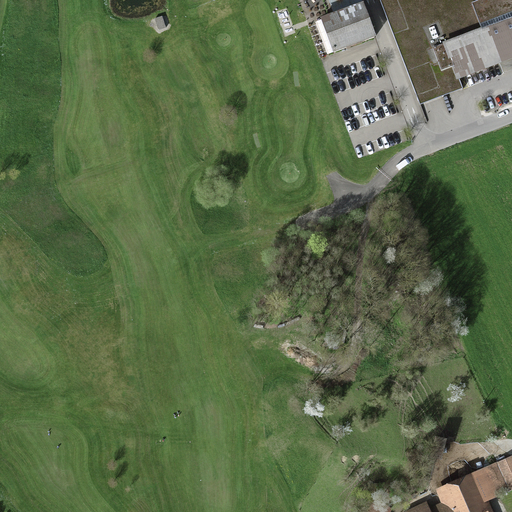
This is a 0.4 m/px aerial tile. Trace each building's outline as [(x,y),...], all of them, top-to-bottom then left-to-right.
[(511,19),(511,0),(377,0),(418,106),(462,89),(458,77),(445,45),(511,19)] [(323,24),(333,51),(374,37),(364,8),(323,24)] [(511,19),(445,45),(458,77),(511,56),(511,19)] [(442,460),(447,440),(436,437),(431,457),(442,460)] [(437,490),(443,505),(436,508),(437,511),(430,511),(429,507),(417,511),(493,511),(490,502),(511,493),(511,458),(478,473),(437,490)] [(378,500),(368,511),(383,511),(387,507),(378,500)]
